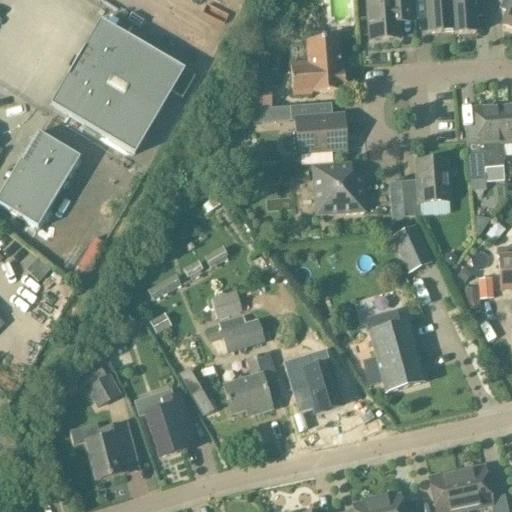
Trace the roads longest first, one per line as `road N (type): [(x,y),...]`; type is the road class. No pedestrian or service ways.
road 1 (residential): [(511,419),(231,480),(130,511)]
road 2 (residential): [(419,75),(421,140),(372,144),(369,79)]
road 3 (unknown): [(498,422),(424,283)]
